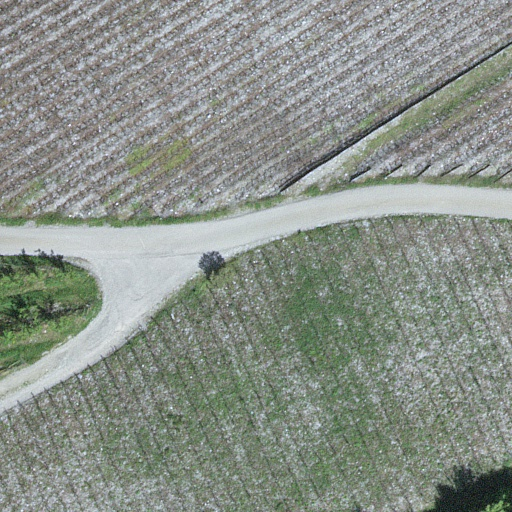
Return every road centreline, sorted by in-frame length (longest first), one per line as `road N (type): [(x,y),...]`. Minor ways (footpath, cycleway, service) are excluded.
road 1 (unclassified): [(0,238),(196,236),(377,200),(511,203)]
road 2 (track): [(173,238),(102,345),(0,399)]
